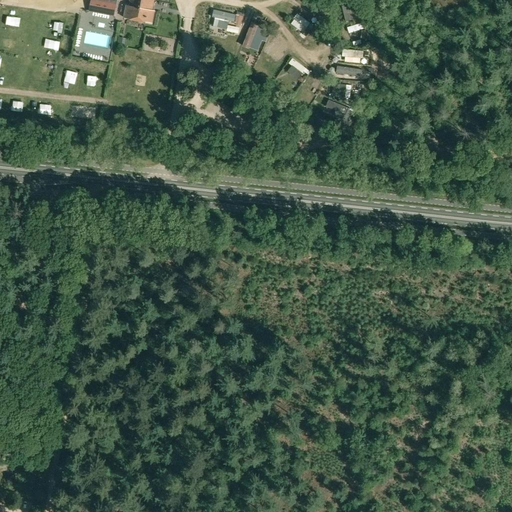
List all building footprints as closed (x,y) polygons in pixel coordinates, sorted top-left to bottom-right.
[(114,17),(117,2),(105,0),(91,0),(89,11),(114,17)] [(152,10),(154,0),(130,0),(129,6),(127,5),(124,18),(152,23),(155,11),(152,10)] [(307,8),(322,17),(328,17),(331,12),(329,8),(316,0),(306,0),(305,3),(307,8)] [(307,26),(311,21),(302,15),(299,20),(307,26)] [(237,19),(234,29),(245,33),(249,22),(237,19)] [(103,24),(102,33),(112,33),(112,24),(103,24)] [(355,41),(372,35),(369,27),(352,33),(355,41)] [(260,43),(268,33),(261,28),(254,38),(260,43)] [(90,38),(90,49),(113,49),(113,38),(90,38)]
